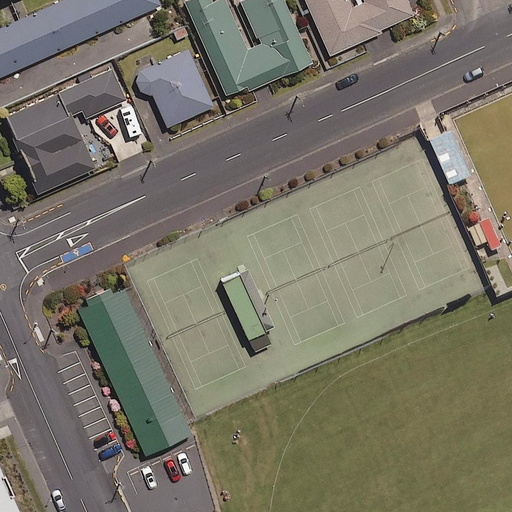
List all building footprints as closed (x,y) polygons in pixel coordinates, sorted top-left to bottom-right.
[(0,79),(165,6),(162,0),(67,0),(0,30),(0,79)] [(215,0),(192,0),(187,2),(229,97),(251,87),(252,91),(315,63),(287,0),(248,0),(244,2),(263,44),(251,49),(229,0),(221,0),(216,2),(215,0)] [(410,0),(366,0),(368,3),(355,8),(350,0),(308,0),(334,56),(385,33),(384,31),(418,16),(410,0)] [(218,107),(192,49),(143,71),(139,82),(144,92),(155,96),(170,129),(218,107)] [(115,69),(64,93),(74,116),(86,111),(90,119),(130,100),(115,69)] [(43,195),(101,169),(77,116),(19,142),(43,195)] [(453,131),(428,142),(448,185),(473,174),(453,131)] [(470,228),(478,247),(486,244),(490,251),(500,247),(488,221),(470,228)] [(242,265),(215,278),(242,336),(269,323),(242,265)] [(82,302),(72,306),(139,452),(186,431),(119,285),(108,290),(105,284),(80,296),(82,302)] [(18,511),(0,470),(0,511),(18,511)]
